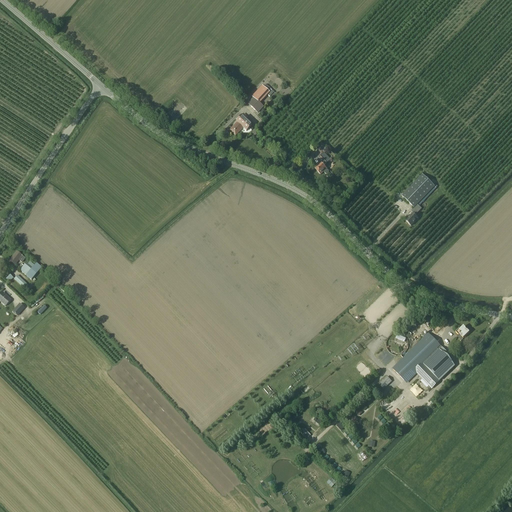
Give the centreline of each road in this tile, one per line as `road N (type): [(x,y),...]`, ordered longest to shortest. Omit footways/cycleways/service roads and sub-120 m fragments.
road 1 (unclassified): [(511,317),(439,302),(404,284),(302,194),(166,138),(100,85)]
road 2 (unclassified): [(0,232),(100,85)]
road 3 (unclassified): [(100,85),(0,0)]
